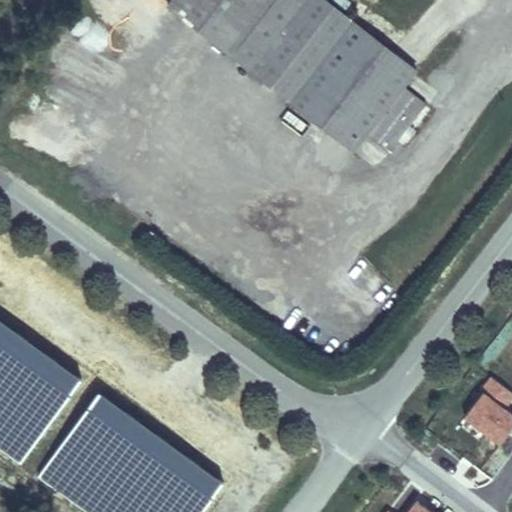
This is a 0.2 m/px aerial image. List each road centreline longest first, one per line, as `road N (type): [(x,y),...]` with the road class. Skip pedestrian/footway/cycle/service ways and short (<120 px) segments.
road 1 (unclassified): [(0,189),(352,437)]
road 2 (unclassified): [(352,437),(511,227)]
